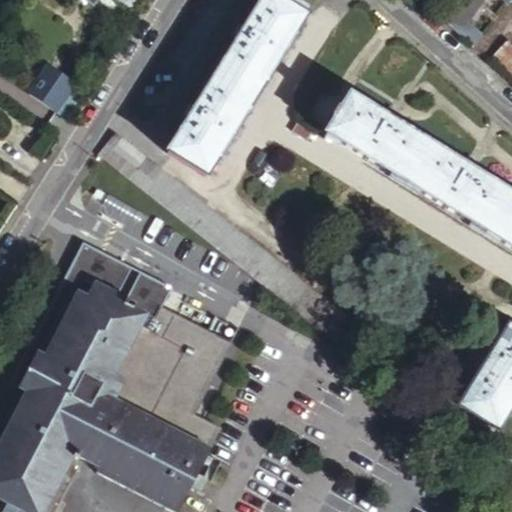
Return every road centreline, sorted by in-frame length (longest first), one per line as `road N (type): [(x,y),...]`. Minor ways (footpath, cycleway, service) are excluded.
road 1 (residential): [(171,0),(0,272)]
road 2 (unclassified): [(511,113),(393,0)]
